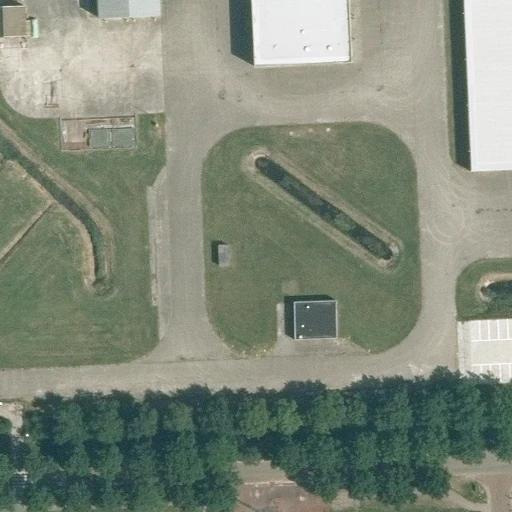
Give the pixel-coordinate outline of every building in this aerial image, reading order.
[(161,0),(98,0),(99,20),(163,17),(161,0)] [(251,0),(255,69),(353,65),(350,0),(251,0)] [(511,0),(463,0),(471,171),(511,169),(511,0)] [(0,36),(31,35),(29,5),(0,6),(0,36)] [(229,246),(219,247),(219,267),(229,267),(229,246)] [(336,302),(294,303),(295,341),(337,340),(336,302)]
